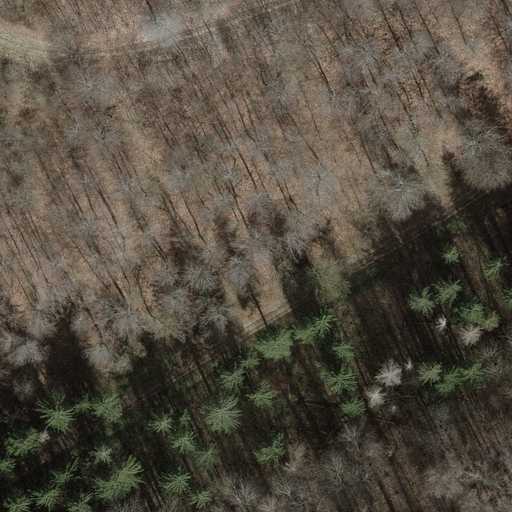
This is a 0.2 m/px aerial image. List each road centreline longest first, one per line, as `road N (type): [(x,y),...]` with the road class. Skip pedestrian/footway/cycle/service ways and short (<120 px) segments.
road 1 (track): [(0,481),(443,220),(511,169)]
road 2 (track): [(0,33),(67,50),(131,54),(288,0)]
